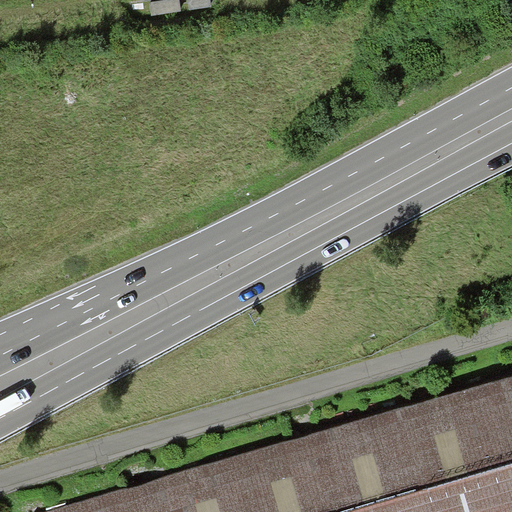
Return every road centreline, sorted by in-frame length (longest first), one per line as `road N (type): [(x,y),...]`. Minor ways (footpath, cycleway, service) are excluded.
road 1 (secondary): [(0,418),(511,143)]
road 2 (secondary): [(511,88),(0,355)]
